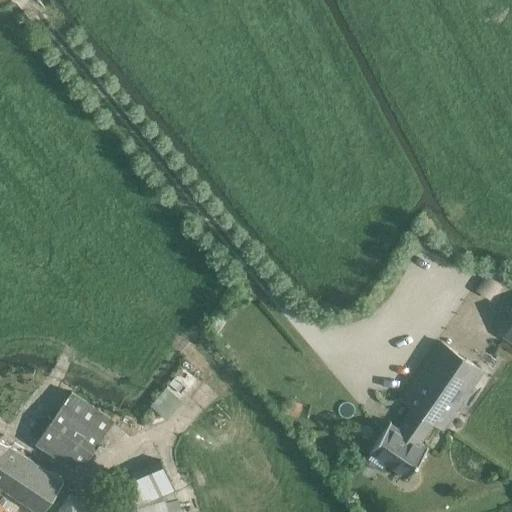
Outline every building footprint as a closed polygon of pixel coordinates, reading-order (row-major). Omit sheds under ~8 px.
[(492,298),(507,275),(493,266),(478,289),(492,298)] [(483,369),(441,341),(401,399),(412,406),(397,428),(389,421),(369,451),(386,462),(406,476),(405,476),(406,477),(428,446),(427,445),(426,446),(420,442),(434,421),(443,428),(483,369)] [(177,355),(142,399),(168,419),(202,375),(177,355)] [(111,416),(70,390),(38,440),(79,466),(111,416)] [(65,480),(0,437),(0,511),(10,511),(0,505),(0,491),(1,489),(36,511),(96,511),(97,511),(60,486),(65,480)] [(118,486),(129,511),(127,511),(179,511),(163,466),(118,486)]
